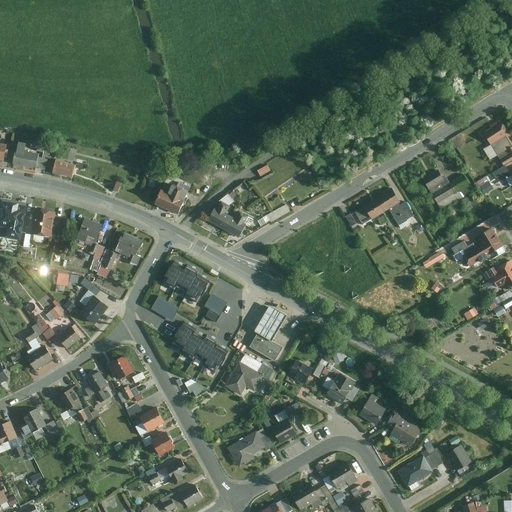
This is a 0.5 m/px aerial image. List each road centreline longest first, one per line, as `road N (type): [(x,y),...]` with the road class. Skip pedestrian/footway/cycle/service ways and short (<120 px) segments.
road 1 (residential): [(177,235),(246,171),(511,4)]
road 2 (residential): [(507,93),(322,202),(234,266)]
road 3 (tertiary): [(511,423),(234,266)]
road 4 (residential): [(231,500),(345,443),(363,452),(400,511)]
road 5 (residential): [(129,318),(231,500)]
road 6 (tertiary): [(170,231),(96,198),(0,175)]
road 7 (residential): [(0,406),(97,352),(129,318)]
